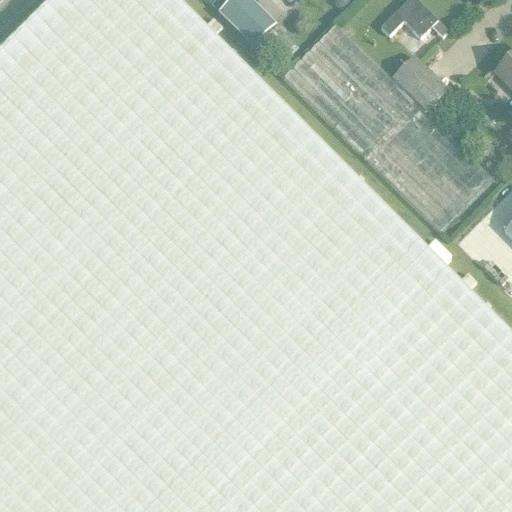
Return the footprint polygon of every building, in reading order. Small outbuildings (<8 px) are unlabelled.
[(170,0),(64,0),(0,64),(0,511),(511,511),(511,342),(442,272),(425,256),(170,0)] [(245,0),(233,0),(216,17),(252,52),(275,28),(245,0)] [(349,9),(349,2),(347,0),(335,0),(334,2),(334,8),(338,12),(344,13),(349,9)] [(430,0),(420,0),(364,56),(384,76),(423,38),(450,64),(444,71),(470,96),(481,85),(499,68),(507,59),(482,34),(471,44),(443,17),(446,15),(430,0)] [(491,184),(425,117),(447,95),(413,61),(391,83),(336,29),(283,82),(438,237),(491,184)] [(511,58),(493,78),(511,96),(511,58)] [(498,153),(509,175),(511,173),(511,146),(498,153)] [(511,226),(503,235),(511,243),(511,226)] [(434,247),(425,256),(442,272),(451,263),(434,247)] [(476,287),(467,277),(459,285),(469,294),(476,287)]
